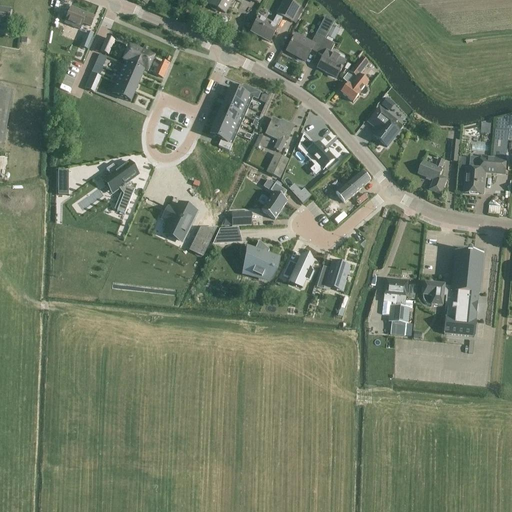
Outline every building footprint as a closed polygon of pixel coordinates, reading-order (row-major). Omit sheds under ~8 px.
[(208,0),(207,4),(210,6),(210,9),(215,11),(217,11),(218,10),(225,14),(232,0),(208,0)] [(260,18),(256,24),(251,33),(269,42),(277,28),(283,18),(292,23),(296,25),(304,9),(300,7),(286,0),(284,0),(278,14),(272,24),(260,18)] [(71,8),(65,24),(80,30),(82,24),(90,27),(94,17),(86,14),(85,15),(79,13),(80,11),(71,8)] [(0,25),(7,27),(10,12),(0,9),(0,25)] [(333,26),(327,36),(335,40),(340,30),(333,26)] [(87,32),(80,48),(87,51),(87,50),(93,36),(93,35),(87,32)] [(295,35),(291,43),(289,46),(290,46),(287,52),(288,50),(296,54),(295,57),(305,62),(311,51),(317,54),(325,40),(315,34),(310,43),(295,35)] [(335,45),(325,40),(317,54),(323,58),(317,69),(327,74),(329,72),(337,76),(335,79),(336,79),(339,73),(340,73),(346,62),(344,62),(344,58),(339,55),(336,57),(330,54),(335,45)] [(129,48),(123,61),(126,63),(125,66),(134,70),(141,53),(129,48)] [(141,53),(134,70),(143,74),(144,71),(148,72),(154,59),(141,53)] [(99,55),(95,64),(103,68),(107,58),(99,55)] [(348,85),(347,86),(341,94),(353,103),(359,95),(361,96),(363,97),(365,97),(368,93),(368,91),(367,89),(365,88),(368,84),(359,76),(369,65),(361,59),(350,74),(357,80),(351,88),(348,85)] [(162,61),(155,76),(163,79),(169,64),(162,61)] [(125,66),(121,76),(139,83),(143,74),(134,70),(125,66)] [(91,73),(84,89),(94,94),(101,78),(91,73)] [(121,76),(117,85),(135,92),(139,83),(121,76)] [(117,85),(112,95),(130,103),(135,92),(117,85)] [(231,89),(228,97),(249,106),(252,98),(258,101),(261,94),(243,86),(240,93),(231,89)] [(0,151),(2,152),(13,91),(0,89),(0,151)] [(228,97),(224,106),(245,115),(249,106),(228,97)] [(387,99),(382,106),(389,112),(395,105),(387,99)] [(224,106),(220,115),(241,124),(245,115),(224,106)] [(392,129),(396,123),(379,110),(368,125),(375,130),(377,128),(379,131),(373,139),(387,150),(399,134),(392,129)] [(220,115),(216,124),(237,133),(241,124),(220,115)] [(504,158),(504,153),(507,132),(510,133),(511,132),(511,116),(497,120),(496,130),(494,150),(493,157),(504,158)] [(269,129),(267,132),(266,136),(278,142),(275,150),(281,152),(286,141),(287,141),(289,137),(293,127),(284,123),(283,125),(273,120),(269,129)] [(216,124),(211,136),(232,145),(237,133),(216,124)] [(304,137),(298,150),(320,170),(331,158),(314,142),(311,145),(304,137)] [(460,142),(453,141),(451,161),(458,162),(460,142)] [(275,155),(266,174),(279,180),(288,161),(275,155)] [(202,157),(191,171),(210,186),(216,179),(220,182),(230,171),(213,157),(208,162),(202,157)] [(467,170),(466,184),(465,194),(483,195),(484,185),(483,185),(484,180),(485,180),(485,174),(505,175),(506,161),(482,159),(481,171),(467,170)] [(424,162),(422,166),(419,175),(434,181),(430,191),(441,196),(447,181),(440,178),(443,171),(442,170),(444,163),(439,161),(436,167),(424,162)] [(110,176),(103,181),(112,195),(119,190),(121,193),(123,196),(117,211),(117,212),(124,215),(134,190),(126,187),(125,185),(127,184),(127,183),(130,181),(130,182),(138,176),(136,173),(138,172),(132,164),(130,165),(129,162),(117,171),(113,165),(106,171),(110,176)] [(70,195),(70,171),(59,171),(59,195),(70,195)] [(344,204),(362,188),(370,182),(361,172),(354,179),(336,194),(344,204)] [(297,183),(292,188),(306,202),(314,195),(307,188),(304,190),(297,183)] [(274,194),(262,212),(274,220),(286,203),(281,199),(285,193),(275,186),(270,192),(274,194)] [(232,219),(226,219),(227,227),(251,226),(251,218),(238,218),(238,212),(232,213),(232,219)] [(336,216),(331,220),(337,226),(341,222),(336,216)] [(167,221),(163,230),(174,235),(170,245),(183,250),(193,226),(180,220),(179,223),(175,221),(174,224),(167,221)] [(220,230),(213,245),(226,245),(226,231),(220,230)] [(200,232),(189,254),(202,261),(217,232),(200,232)] [(246,247),(242,276),(269,284),(280,258),(268,254),(269,251),(259,242),(255,250),(246,247)] [(444,288),(443,297),(445,297),(444,307),(447,307),(446,318),(444,335),(464,337),(469,337),(474,338),(476,321),(475,321),(477,311),(482,256),(474,255),(456,253),(455,253),(452,288),(444,288)] [(289,263),(283,277),(289,280),(288,283),(302,289),(306,281),(310,281),(314,273),(311,269),(314,263),(300,256),(296,266),(289,263)] [(321,272),(316,289),(323,291),(325,286),(342,291),(350,267),(331,262),(328,274),(321,272)] [(384,295),(383,302),(385,302),(393,303),(395,303),(394,307),(392,307),(390,307),(388,323),(391,323),(406,325),(408,325),(408,320),(409,309),(404,309),(405,304),(405,302),(406,293),(407,283),(385,280),(384,290),(384,295)] [(421,296),(421,297),(423,298),(423,299),(423,302),(425,304),(428,306),(430,306),(430,307),(442,308),(442,300),(443,297),(444,288),(444,287),(424,284),(423,289),(421,289),(421,296)] [(414,332),(413,340),(421,341),(422,333),(414,332)]
